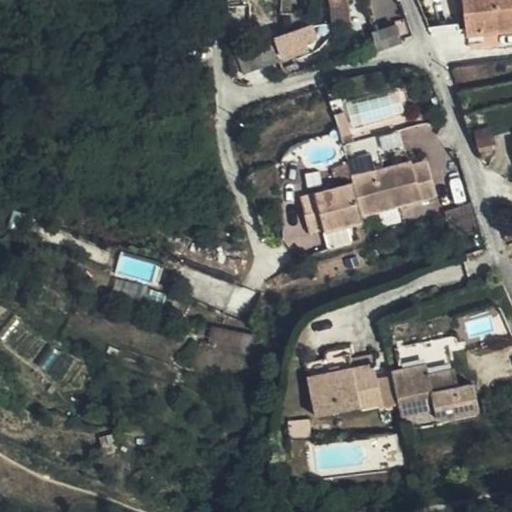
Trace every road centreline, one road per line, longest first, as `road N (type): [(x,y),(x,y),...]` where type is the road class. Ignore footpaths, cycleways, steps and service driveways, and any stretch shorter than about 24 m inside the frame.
road 1 (residential): [(426,48),(511,293)]
road 2 (residential): [(225,98),(426,48)]
road 3 (unknown): [(507,281),(314,348)]
